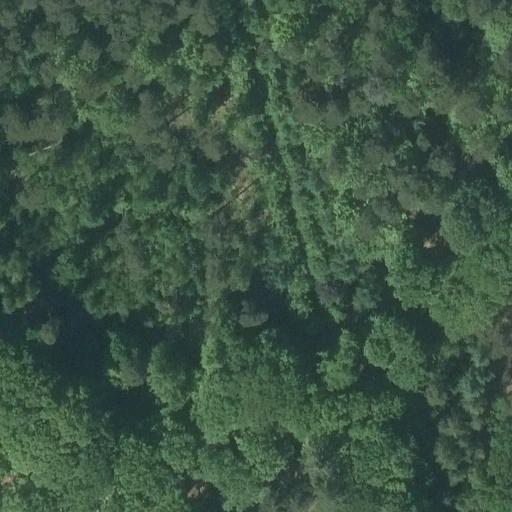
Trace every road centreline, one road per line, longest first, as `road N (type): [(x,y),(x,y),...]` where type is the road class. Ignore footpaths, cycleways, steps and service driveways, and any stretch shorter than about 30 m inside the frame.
road 1 (track): [(111,511),(511,189)]
road 2 (track): [(114,511),(0,423)]
